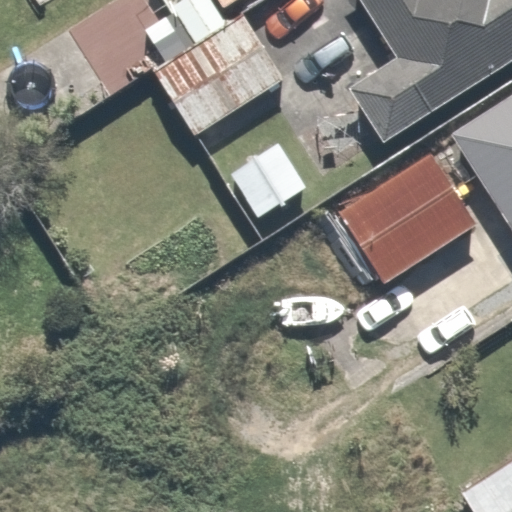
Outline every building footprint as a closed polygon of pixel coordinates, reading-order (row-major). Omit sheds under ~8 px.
[(151,69),(188,131),(286,72),(244,2),(220,17),(211,1),(210,0),(172,0),(165,4),(190,45),(151,69)] [(511,55),(511,0),(349,0),(387,57),(332,93),(369,149),(511,55)] [(511,84),(434,133),(507,248),(511,245),(511,84)] [(287,136),(228,169),(253,212),(312,179),(287,136)] [(331,203),(376,283),(474,228),(429,147),(331,203)] [(511,511),(511,441),(441,486),(457,511),(511,511)]
